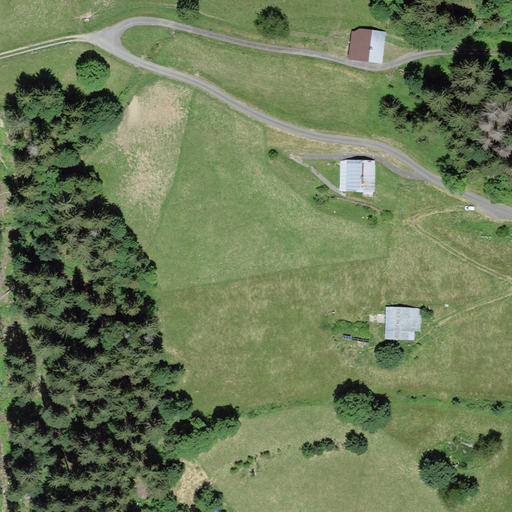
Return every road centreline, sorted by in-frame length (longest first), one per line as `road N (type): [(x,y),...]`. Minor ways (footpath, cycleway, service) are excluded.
road 1 (unclassified): [(511,212),(436,181),(393,150),(266,120),(112,45),(116,29),(143,19),(368,67),(432,51),(511,54)]
road 2 (track): [(488,202),(416,215),(412,225),(511,277)]
